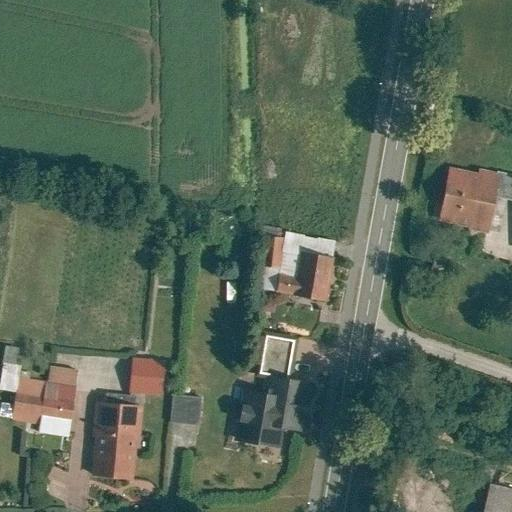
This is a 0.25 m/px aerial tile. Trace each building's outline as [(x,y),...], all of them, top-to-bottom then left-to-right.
[(446,167),(434,218),(483,229),(491,195),(497,171),(475,166),(473,173),(446,167)] [(511,174),(497,171),(491,195),(511,199),(511,174)] [(281,239),(261,236),(257,263),(277,266),(281,239)] [(332,258),(298,253),(294,279),(291,293),(325,298),(332,258)] [(181,279),(152,274),(149,295),(178,299),(181,279)] [(294,279),(278,276),(276,290),(291,293),(294,279)] [(293,339),(258,334),(252,373),(265,375),(287,378),(293,339)] [(165,363),(130,357),(125,389),(160,395),(165,363)] [(21,366),(1,363),(0,370),(0,390),(17,393),(20,377),(21,366)] [(73,368),(49,365),(47,381),(70,385),(73,368)] [(275,447),(279,427),(300,431),(308,382),(287,378),(265,375),(262,393),(239,389),(231,440),(275,447)] [(47,381),(20,377),(17,393),(13,418),(39,422),(40,413),(70,417),(75,386),(70,385),(47,381)] [(200,399),(173,394),(169,419),(196,424),(200,399)] [(137,406),(93,402),(87,475),(131,478),(137,406)] [(511,511),(511,488),(493,484),(485,511),(511,511)]
